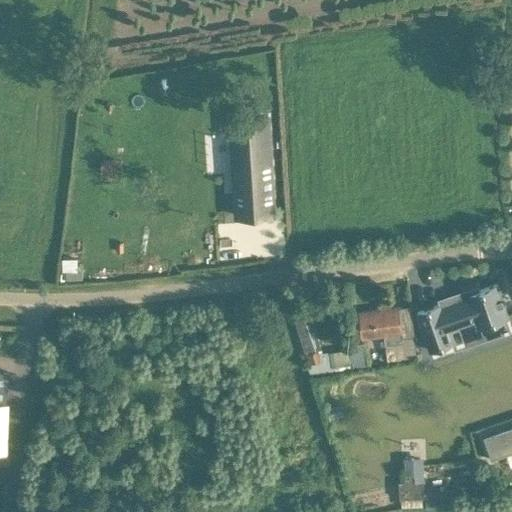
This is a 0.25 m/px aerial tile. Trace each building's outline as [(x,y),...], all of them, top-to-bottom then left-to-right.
[(267,115),(231,117),(237,214),(273,212),(267,115)] [(101,157),(101,169),(121,170),(121,157),(101,157)] [(77,257),(62,257),(62,269),(77,269),(77,257)] [(440,303),(418,311),(431,349),(453,341),(449,328),(462,324),(464,330),(508,315),(497,283),(469,293),(470,295),(441,305),(440,303)] [(338,294),(323,297),(326,309),(340,307),(338,294)] [(388,360),(419,356),(416,332),(411,303),(398,305),(360,310),(363,336),(384,334),(388,360)] [(317,349),(310,318),(299,321),(306,350),(308,350),(312,372),(368,363),(364,341),(351,343),(351,347),(320,353),(319,349),(317,349)] [(0,450),(8,451),(9,402),(0,401),(0,450)] [(511,424),(483,435),(491,458),(511,450),(511,424)] [(399,497),(399,504),(422,504),(422,496),(424,496),(424,479),(424,455),(402,455),(402,480),(399,480),(399,497)] [(327,509),(322,482),(312,483),(317,511),(327,509)]
